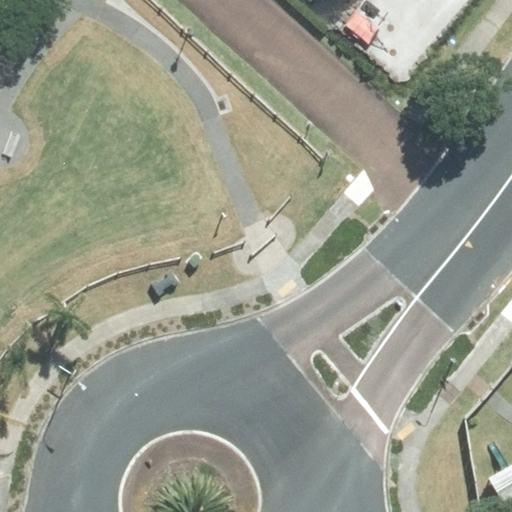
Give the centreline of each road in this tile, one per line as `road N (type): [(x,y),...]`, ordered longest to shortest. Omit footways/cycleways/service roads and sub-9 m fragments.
road 1 (tertiary): [(482,216),(378,407),(314,483)]
road 2 (tertiary): [(239,390),(319,319),(482,216)]
road 3 (tertiary): [(72,511),(76,468),(94,432),(123,403),(159,386),(199,381),(239,390)]
road 4 (tertiary): [(239,390),(274,412),(301,444),(314,483)]
